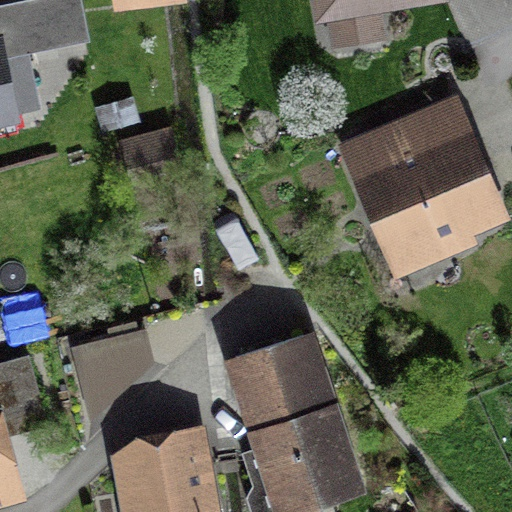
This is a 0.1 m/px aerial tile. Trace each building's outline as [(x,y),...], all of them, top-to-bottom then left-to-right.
[(314,0),(319,21),(437,1),(437,0),(314,0)] [(0,57),(0,124),(23,121),(13,55),(0,57)] [(511,219),(462,103),(346,152),(400,279),(511,231),(511,219)] [(140,321),(75,344),(89,408),(154,354),(140,321)] [(311,341),(229,366),(274,511),(336,511),(362,504),(311,341)] [(0,420),(0,500),(22,494),(0,420)] [(125,449),(138,511),(205,511),(190,436),(125,449)]
